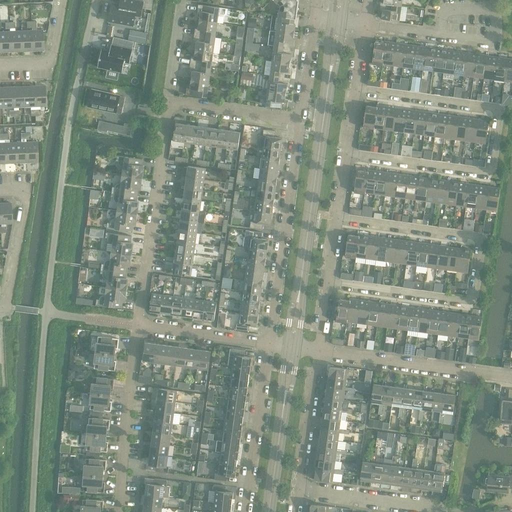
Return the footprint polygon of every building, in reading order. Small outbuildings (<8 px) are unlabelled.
[(112,4),(109,21),(134,26),(136,15),(141,16),(142,9),(150,10),(151,0),(134,0),(134,1),(129,0),(121,0),(120,6),(112,4)] [(298,0),(279,0),(277,3),(280,7),(279,12),(297,14),(299,1),(298,0)] [(255,1),(250,5),(254,9),(259,5),(255,1)] [(402,6),(381,3),(380,10),(383,10),(382,19),(400,21),(402,6)] [(201,12),(200,21),(218,23),(219,16),(224,17),(227,15),(228,9),(199,5),(198,12),(201,12)] [(271,31),(277,31),(294,34),(296,25),(299,26),(300,19),(279,16),(273,15),(271,31)] [(196,29),(195,35),(216,38),(218,23),(200,21),(199,29),(196,29)] [(43,30),(32,31),(33,51),(44,51),(43,30)] [(130,30),(128,40),(146,44),(148,34),(130,30)] [(21,31),(10,32),(11,52),(22,52),(21,31)] [(32,31),(21,31),(22,52),(33,51),(32,31)] [(277,31),(275,46),(295,49),(296,43),(293,42),(294,34),(277,31)] [(10,32),(0,32),(0,40),(1,53),(11,52),(10,32)] [(216,38),(195,35),(194,42),(197,42),(196,50),(213,53),(219,54),(221,39),(216,38)] [(102,50),(98,67),(122,72),(125,62),(130,63),(133,50),(134,42),(114,38),(113,46),(111,46),(110,52),(102,50)] [(246,42),(245,50),(253,51),(254,43),(253,43),(246,42)] [(383,66),(383,64),(386,44),(385,44),(375,42),(372,64),(383,66)] [(383,64),(393,65),(396,43),(386,42),(385,44),(386,44),(383,64)] [(396,43),(393,65),(403,67),(406,45),(396,43)] [(406,45),(403,67),(413,68),(416,46),(406,45)] [(275,46),(272,61),(290,64),(291,55),(294,56),(295,49),(275,46)] [(416,46),(413,68),(423,70),(427,48),(416,46)] [(427,48),(423,70),(434,71),(437,49),(427,48)] [(437,49),(434,71),(444,72),(447,50),(437,49)] [(192,59),(191,65),(211,68),(213,53),(196,50),(195,59),(192,59)] [(447,50),(444,72),(454,74),(457,52),(447,50)] [(457,52),(454,74),(464,75),(467,53),(457,52)] [(467,53),(464,75),(474,77),(477,55),(467,53)] [(477,55),(474,77),(484,78),(487,56),(477,55)] [(487,56),(484,78),(494,80),(498,57),(487,56)] [(498,57),(494,80),(505,81),(508,59),(498,57)] [(272,61),(270,76),(291,79),(292,73),(289,72),(290,64),(272,61)] [(211,68),(191,65),(190,71),(193,72),(192,80),(209,83),(211,68)] [(270,76),(268,91),(286,93),(287,85),(290,85),(291,79),(270,76)] [(209,83),(192,80),(190,89),(187,88),(186,95),(207,98),(209,83)] [(412,83),(411,91),(419,92),(420,84),(412,83)] [(35,86),(24,87),(25,107),(35,107),(35,86)] [(46,86),(35,86),(35,107),(47,106),(46,86)] [(13,87),(2,88),(3,108),(14,108),(13,87)] [(24,87),(13,87),(14,108),(25,107),(24,87)] [(122,114),(125,97),(92,90),(89,107),(122,114)] [(266,106),(267,106),(287,109),(288,102),(285,102),(286,93),(268,91),(266,106)] [(229,93),(228,102),(235,103),(236,94),(229,93)] [(483,94),(482,102),(489,103),(490,95),(483,94)] [(511,96),(504,96),(502,104),(511,106),(511,101),(511,96)] [(374,130),(374,128),(377,107),(376,107),(366,106),(363,128),(374,130)] [(374,128),(384,129),(387,107),(377,106),(376,107),(377,107),(374,128)] [(387,107),(384,129),(394,131),(397,109),(387,107)] [(397,109),(394,131),(405,132),(408,110),(397,109)] [(408,110),(405,132),(414,133),(417,111),(408,110)] [(417,111),(414,133),(425,135),(428,113),(417,111)] [(428,113),(425,135),(435,136),(438,114),(428,113)] [(438,114),(435,136),(445,138),(448,116),(438,114)] [(448,116),(445,138),(455,139),(458,117),(448,116)] [(458,117),(455,139),(465,141),(468,118),(458,117)] [(468,118),(465,141),(476,142),(479,120),(468,118)] [(479,120),(476,142),(486,143),(489,121),(479,120)] [(110,124),(108,131),(122,134),(124,127),(110,124)] [(184,148),(184,143),(187,125),(183,124),(183,125),(176,124),(174,141),(172,140),(171,147),(184,148)] [(187,125),(184,143),(195,144),(198,127),(191,126),(187,125)] [(198,127),(195,144),(206,146),(208,128),(204,128),(198,127)] [(208,128),(206,146),(217,147),(219,130),(212,129),(213,129),(208,128)] [(219,130),(217,147),(227,149),(230,131),(225,131),(219,130)] [(265,136),(264,147),(281,150),(283,139),(276,138),(276,131),(264,130),(263,136),(265,136)] [(230,131),(227,149),(238,150),(241,133),(234,132),(230,131)] [(26,142),(15,143),(16,163),(27,163),(26,142)] [(37,142),(26,142),(27,163),(38,162),(37,142)] [(15,143),(5,143),(5,164),(16,163),(15,143)] [(264,147),(262,158),(280,160),(280,156),(281,150),(264,147)] [(124,167),(123,175),(143,178),(144,169),(141,169),(143,160),(117,156),(116,161),(119,162),(119,164),(121,167),(124,167)] [(262,158),(261,169),(278,171),(279,165),(280,160),(262,158)] [(474,159),(473,166),(483,167),(484,160),(474,159)] [(187,173),(187,177),(204,180),(206,169),(188,166),(187,173)] [(261,169),(259,179),(277,182),(278,178),(277,177),(278,171),(261,169)] [(365,192),(375,194),(378,172),(368,170),(368,172),(365,192)] [(365,194),(365,192),(368,172),(357,171),(354,193),(365,194)] [(378,172),(375,194),(385,195),(388,173),(378,172)] [(388,173),(385,195),(396,197),(399,174),(388,173)] [(399,174),(396,197),(406,198),(409,176),(399,174)] [(113,187),(112,192),(138,196),(139,187),(142,187),(143,178),(123,175),(122,184),(119,183),(115,185),(115,187),(113,187)] [(409,176),(406,198),(416,199),(419,177),(409,176)] [(186,182),(185,188),(203,190),(204,180),(187,177),(186,182)] [(419,177),(416,199),(426,201),(429,179),(419,177)] [(259,179),(258,190),(275,192),(276,186),(277,182),(259,179)] [(429,179),(426,201),(436,202),(439,180),(429,179)] [(439,180),(436,202),(446,204),(449,182),(439,180)] [(449,182),(446,204),(456,205),(459,183),(449,182)] [(459,183),(456,205),(467,206),(470,184),(459,183)] [(470,184),(467,206),(477,208),(480,186),(470,184)] [(480,186),(477,208),(487,209),(490,187),(480,186)] [(490,187),(487,209),(497,211),(500,189),(490,187)] [(184,195),(184,199),(201,201),(203,190),(185,188),(184,195)] [(258,190),(256,201),(274,203),(275,199),(274,199),(275,192),(258,190)] [(138,196),(112,192),(111,197),(114,197),(114,199),(116,202),(119,203),(118,211),(138,214),(139,205),(136,204),(138,196)] [(183,203),(182,209),(200,212),(201,201),(184,199),(183,203)] [(256,201),(255,211),(272,214),(273,207),(274,203),(256,201)] [(11,203),(0,204),(1,224),(12,224),(11,203)] [(206,213),(200,212),(182,209),(182,216),(181,216),(181,220),(198,223),(204,223),(206,213)] [(138,214),(118,211),(117,219),(114,219),(111,221),(110,223),(108,223),(107,228),(133,231),(134,222),(137,223),(138,214)] [(272,214),(255,211),(253,222),(251,222),(250,228),(263,230),(264,224),(271,225),(272,214)] [(180,224),(179,231),(197,233),(198,223),(181,220),(180,224)] [(178,237),(178,241),(196,244),(197,233),(179,231),(179,237),(178,237)] [(262,233),(246,231),(244,248),(250,249),(267,251),(269,240),(261,239),(262,233)] [(113,244),(112,252),(132,255),(133,246),(131,246),(132,237),(106,233),(106,238),(108,238),(108,240),(110,243),(113,244)] [(356,259),(357,257),(356,257),(359,236),(348,235),(345,257),(356,259)] [(356,257),(357,257),(366,258),(369,236),(359,235),(359,236),(356,257)] [(369,236),(366,258),(377,260),(380,238),(369,236)] [(380,238),(377,260),(387,261),(390,239),(380,238)] [(390,239),(387,261),(397,262),(400,240),(390,239)] [(400,240),(397,262),(407,264),(410,242),(400,240)] [(177,246),(177,252),(194,255),(196,244),(178,241),(177,246)] [(410,242),(407,264),(417,265),(420,243),(410,242)] [(420,243),(417,265),(427,267),(430,245),(420,243)] [(430,245),(427,267),(437,268),(440,246),(430,245)] [(440,246),(437,268),(447,270),(451,247),(440,246)] [(451,247),(447,270),(457,271),(461,249),(451,247)] [(250,249),(248,259),(266,262),(266,258),(267,251),(250,249)] [(461,249),(457,271),(468,272),(471,250),(461,249)] [(102,264),(101,269),(127,272),(128,264),(131,264),(132,255),(112,252),(111,260),(108,260),(105,262),(105,264),(102,264)] [(176,259),(175,263),(193,265),(194,255),(177,252),(176,259)] [(248,259),(247,270),(264,273),(265,266),(266,262),(248,259)] [(193,265),(175,263),(174,267),(173,274),(191,276),(193,265)] [(127,272),(101,269),(101,274),(103,274),(103,276),(105,279),(108,279),(107,288),(127,291),(128,282),(126,281),(127,272)] [(247,270),(245,281),(263,283),(263,279),(264,273),(247,270)] [(356,271),(354,281),(362,282),(364,273),(356,271)] [(375,272),(373,284),(380,285),(382,273),(375,272)] [(245,281),(244,291),(261,294),(262,287),(263,283),(245,281)] [(404,281),(404,288),(414,289),(415,283),(404,281)] [(415,283),(414,289),(422,290),(423,282),(419,282),(415,281),(415,283)] [(435,285),(434,292),(442,293),(443,285),(435,283),(435,285)] [(127,291),(107,288),(106,296),(103,296),(100,298),(100,300),(97,300),(96,305),(122,308),(123,299),(126,300),(127,291)] [(244,291),(242,302),(260,305),(260,300),(261,294),(244,291)] [(157,312),(161,313),(163,295),(152,294),(150,311),(157,312)] [(163,295),(161,313),(165,314),(165,313),(172,314),(174,297),(163,295)] [(174,297),(172,314),(178,315),(182,316),(185,298),(174,297)] [(185,298),(182,316),(186,317),(186,316),(193,317),(195,300),(185,298)] [(347,323),(348,321),(347,321),(350,301),(339,299),(336,322),(347,323)] [(347,321),(348,321),(357,323),(360,301),(350,299),(350,301),(347,321)] [(195,300),(193,317),(199,318),(204,319),(206,301),(195,300)] [(206,301),(204,319),(208,320),(208,319),(215,320),(217,303),(206,301)] [(360,301),(357,323),(368,324),(370,302),(360,301)] [(242,302),(241,313),(258,315),(259,309),(260,305),(242,302)] [(370,302),(368,324),(378,325),(381,303),(370,302)] [(381,303),(378,325),(388,327),(391,305),(381,303)] [(391,305),(388,327),(398,328),(401,306),(391,305)] [(401,306),(398,328),(408,330),(411,308),(401,306)] [(411,308),(408,330),(418,331),(421,309),(411,308)] [(421,309),(418,331),(428,333),(431,310),(421,309)] [(431,310),(428,333),(438,334),(442,312),(431,310)] [(442,312),(438,334),(449,335),(452,313),(442,312)] [(236,330),(249,331),(249,325),(257,326),(258,315),(241,313),(239,324),(237,323),(236,330)] [(452,313),(449,335),(459,337),(462,315),(452,313)] [(462,315),(459,337),(469,338),(472,316),(462,315)] [(472,316),(469,338),(479,340),(482,318),(472,316)] [(99,337),(97,353),(115,355),(116,349),(118,349),(119,339),(99,337)] [(368,341),(367,349),(374,350),(375,342),(368,341)] [(146,343),(144,360),(143,361),(155,362),(157,344),(146,343)] [(385,343),(384,352),(392,353),(393,344),(385,343)] [(157,344),(155,362),(165,364),(168,346),(157,344)] [(168,346),(165,364),(176,365),(179,347),(168,346)] [(398,346),(397,353),(405,355),(406,347),(398,346)] [(406,347),(405,355),(415,356),(416,347),(406,346),(406,347)] [(179,347),(176,365),(187,367),(189,349),(179,347)] [(427,347),(426,357),(435,358),(436,349),(427,347)] [(189,349),(187,367),(198,368),(200,350),(189,349)] [(228,366),(233,367),(233,366),(251,369),(252,358),(244,357),(245,351),(231,349),(228,366)] [(200,350),(198,368),(209,370),(211,352),(200,350)] [(438,352),(437,359),(445,360),(446,353),(438,352)] [(115,355),(97,353),(95,369),(115,371),(117,361),(114,361),(115,355)] [(233,366),(233,367),(231,377),(249,380),(251,369),(233,366)] [(330,367),(329,378),(347,380),(348,370),(330,367)] [(153,377),(140,376),(139,383),(152,385),(153,377)] [(94,377),(92,393),(110,395),(111,389),(113,389),(115,380),(94,377)] [(231,377),(230,388),(248,390),(249,380),(231,377)] [(347,380),(329,378),(327,388),(345,390),(345,393),(350,393),(351,389),(346,388),(347,380)] [(371,403),(380,405),(382,405),(385,386),(374,384),(371,403)] [(382,405),(380,405),(379,409),(384,410),(384,405),(392,406),(395,387),(385,386),(382,405)] [(395,387),(392,406),(400,407),(402,408),(405,389),(395,387)] [(230,388),(229,399),(246,401),(248,390),(230,388)] [(327,388),(326,398),(344,400),(345,393),(345,390),(327,388)] [(160,389),(158,400),(176,402),(177,391),(160,389)] [(402,408),(400,407),(399,412),(404,413),(404,408),(412,409),(415,390),(405,389),(402,408)] [(500,424),(511,424),(511,389),(509,390),(509,401),(502,401),(500,424)] [(412,409),(420,410),(422,410),(425,392),(415,390),(412,409)] [(422,410),(420,410),(419,415),(424,416),(425,411),(433,412),(435,393),(425,392),(422,410)] [(110,395),(92,393),(90,409),(111,411),(112,402),(110,401),(110,395)] [(433,412),(440,413),(443,413),(445,394),(435,393),(433,412)] [(443,413),(440,413),(440,418),(444,419),(445,414),(453,415),(456,396),(445,394),(443,413)] [(344,400),(326,398),(325,408),(343,411),(342,413),(347,413),(348,409),(349,401),(344,400)] [(229,399),(227,409),(245,412),(246,401),(229,399)] [(158,400),(157,411),(174,413),(176,402),(158,400)] [(325,408),(323,418),(346,421),(347,413),(342,413),(343,411),(325,408)] [(227,409),(226,420),(243,423),(245,412),(227,409)] [(157,411),(155,421),(173,424),(174,413),(157,411)] [(90,418),(88,434),(107,436),(107,430),(110,430),(110,420),(90,418)] [(346,421),(323,418),(322,429),(340,431),(339,433),(344,434),(345,429),(346,421)] [(369,419),(368,427),(379,429),(380,422),(380,421),(369,419)] [(226,420),(224,431),(242,433),(243,423),(226,420)] [(155,421),(154,432),(171,435),(173,424),(155,421)] [(412,426),(411,433),(419,434),(420,427),(412,426)] [(322,429),(320,439),(338,441),(339,433),(340,431),(322,429)] [(224,431),(223,442),(240,444),(242,433),(224,431)] [(154,432),(152,443),(170,445),(171,435),(154,432)] [(107,436),(88,434),(87,450),(108,452),(108,442),(106,442),(107,436)] [(338,441),(320,439),(319,449),(337,451),(337,453),(341,454),(342,450),(337,449),(338,441)] [(239,455),(240,444),(223,442),(218,441),(216,452),(221,452),(239,455)] [(152,443),(151,453),(168,456),(170,445),(152,443)] [(319,449),(317,459),(335,461),(337,453),(337,451),(319,449)] [(221,452),(220,463),(237,466),(239,455),(221,452)] [(168,456),(151,453),(149,465),(157,466),(156,472),(168,473),(169,467),(167,467),(168,456)] [(372,463),(363,462),(361,481),(371,482),(374,463),(376,464),(377,459),(372,458),(372,463)] [(384,465),(385,459),(377,458),(377,459),(376,464),(374,463),(371,482),(381,484),(384,465)] [(86,459),(85,475),(103,476),(104,470),(106,470),(107,461),(86,459)] [(335,461),(317,459),(316,469),(334,471),(334,474),(339,474),(339,470),(334,469),(335,461)] [(392,466),(384,465),(381,484),(391,485),(394,466),(396,467),(397,462),(392,461),(392,466)] [(237,466),(220,463),(218,474),(216,473),(215,480),(227,481),(228,476),(236,477),(237,466)] [(412,469),(404,468),(402,487),(412,488),(414,469),(417,469),(417,464),(413,464),(412,469)] [(394,466),(391,485),(402,487),(404,468),(396,467),(394,466)] [(432,472),(424,470),(422,489),(432,491),(434,472),(437,472),(437,467),(433,467),(432,472)] [(334,471),(316,469),(315,479),(333,482),(334,474),(334,471)] [(414,469),(412,488),(422,489),(424,470),(417,469),(414,469)] [(434,472),(432,491),(442,492),(445,473),(437,472),(434,472)] [(103,476),(85,475),(84,491),(105,492),(105,483),(103,482),(103,476)] [(509,477),(489,476),(487,492),(508,493),(509,489),(511,488),(511,475),(509,475),(509,477)] [(145,495),(163,497),(169,498),(170,487),(167,486),(167,480),(155,479),(155,485),(147,484),(145,495)] [(216,492),(215,502),(233,504),(234,493),(226,492),(226,486),(214,485),(213,491),(216,492)] [(145,495),(144,506),(162,508),(163,497),(145,495)] [(83,500),(82,511),(100,511),(101,511),(103,511),(104,501),(83,500)] [(215,502),(213,511),(231,511),(233,504),(215,502)]
